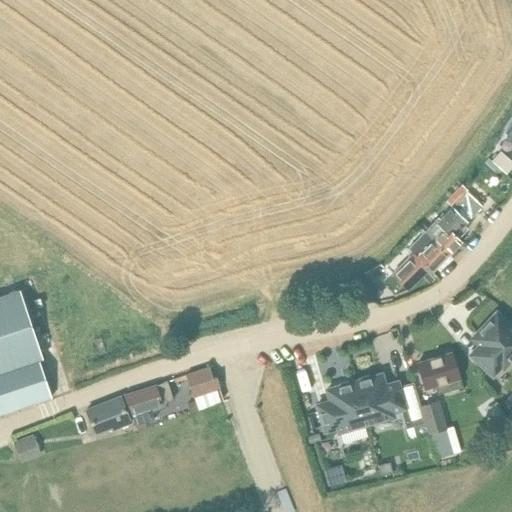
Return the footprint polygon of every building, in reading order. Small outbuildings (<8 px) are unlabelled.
[(511,116),(502,131),(511,137),(511,116)] [(437,219),(425,232),(448,256),(462,242),(455,235),(483,206),(468,192),(439,221),(437,219)] [(448,256),(425,232),(408,249),(411,252),(408,255),(410,257),(392,275),(408,291),(429,270),(432,273),(448,256)] [(381,294),(360,273),(352,281),(351,283),(354,288),(357,292),(372,302),(380,295),(381,294)] [(0,415),(51,398),(38,360),(42,359),(19,290),(0,296),(0,415)] [(511,360),(511,327),(496,312),(476,334),(488,346),(484,350),(479,345),(470,355),(493,377),(501,367),(503,369),(511,360)] [(417,363),(423,382),(425,390),(435,387),(437,395),(462,387),(452,353),(417,363)] [(187,375),(194,397),(196,402),(192,403),(195,412),(221,401),(217,390),(220,389),(216,377),(209,379),(205,369),(187,375)] [(359,379),(355,386),(366,425),(394,417),(393,413),(401,410),(407,429),(426,424),(421,406),(420,406),(414,383),(399,387),(398,382),(385,386),(382,374),(371,377),(369,376),(359,379)] [(124,395),(135,427),(137,431),(146,428),(145,424),(154,420),(150,409),(173,401),(167,382),(124,395)] [(366,425),(355,386),(348,382),(339,385),(337,387),(326,390),(330,402),(317,405),(325,432),(337,429),(339,433),(366,425)] [(87,410),(97,435),(122,424),(123,426),(131,423),(121,397),(87,410)] [(426,424),(430,435),(447,430),(439,401),(421,406),(426,424)] [(16,443),(21,459),(39,453),(33,437),(16,443)]
